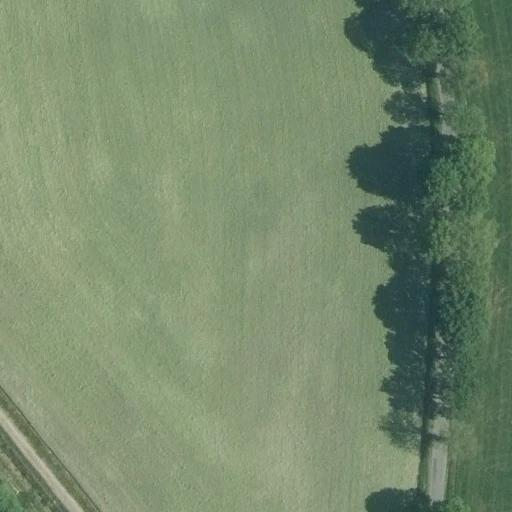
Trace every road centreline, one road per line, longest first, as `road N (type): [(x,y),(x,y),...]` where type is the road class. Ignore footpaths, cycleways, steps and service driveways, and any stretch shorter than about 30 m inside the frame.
road 1 (unclassified): [(424,511),(446,125),(428,0)]
road 2 (track): [(0,412),(79,511)]
